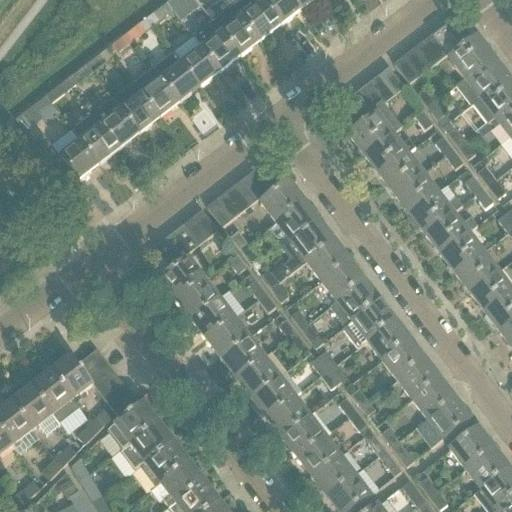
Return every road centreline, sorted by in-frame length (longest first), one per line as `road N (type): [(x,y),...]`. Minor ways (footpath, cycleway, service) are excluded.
road 1 (residential): [(511,423),(280,119)]
road 2 (residential): [(277,511),(87,266)]
road 3 (residential): [(87,266),(280,119)]
road 4 (residential): [(280,119),(437,0)]
